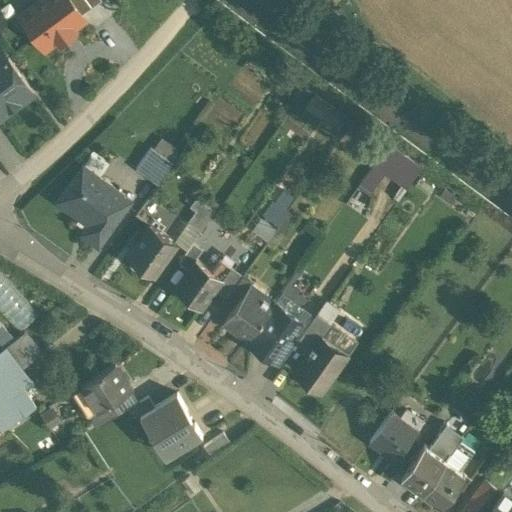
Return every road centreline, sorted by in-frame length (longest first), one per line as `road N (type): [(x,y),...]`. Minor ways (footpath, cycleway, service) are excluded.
road 1 (residential): [(0,235),(262,411),(384,511)]
road 2 (residential): [(0,203),(198,0)]
road 3 (track): [(314,0),(511,150)]
